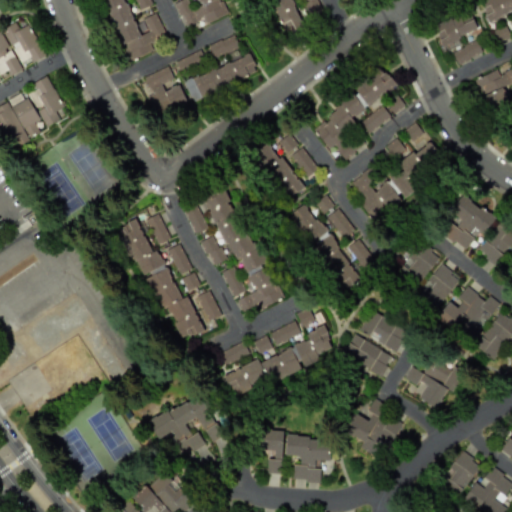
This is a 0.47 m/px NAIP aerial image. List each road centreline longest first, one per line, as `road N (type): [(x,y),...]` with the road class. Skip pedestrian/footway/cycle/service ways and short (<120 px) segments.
road 1 (residential): [(407,0),(161,184),(98,92),(58,0)]
road 2 (residential): [(511,184),(454,132),(392,9)]
road 3 (residential): [(511,381),(409,451),(379,491),(375,511)]
